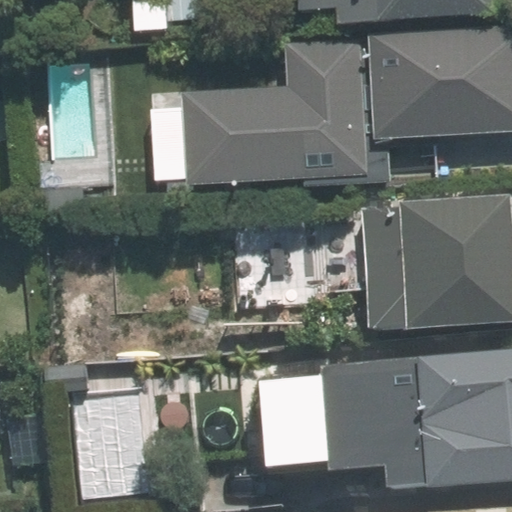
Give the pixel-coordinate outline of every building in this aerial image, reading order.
[(294,0),(147,0),(149,29),(296,20),(294,0)] [(511,0),(307,0),(309,25),(511,9),(511,0)] [(511,19),(382,27),(388,138),(511,131),(511,19)] [(158,84),(159,173),(381,171),(380,38),(302,39),(302,83),(158,84)] [(511,190),(373,201),(383,330),(511,319),(511,190)] [(511,343),(351,356),(359,460),(403,456),(406,486),(511,477),(511,343)]
